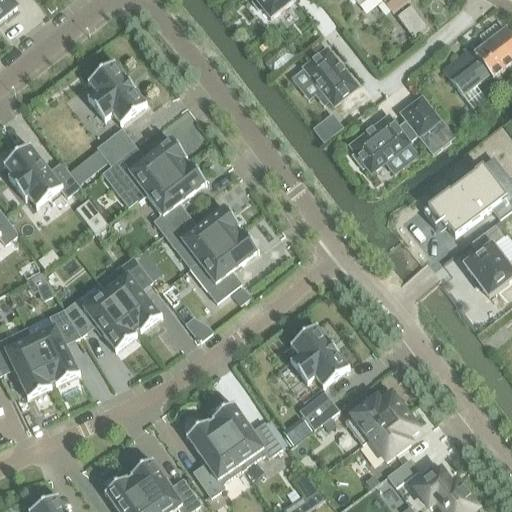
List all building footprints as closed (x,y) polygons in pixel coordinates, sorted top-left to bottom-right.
[(0,0),(0,25),(17,12),(7,0),(0,0)] [(294,0),(252,0),(253,1),(252,6),(258,13),(263,13),(271,23),(296,3),(294,0)] [(352,0),(360,10),(372,0),(380,0),(393,17),(411,3),(408,0),(352,0)] [(493,83),(511,68),(511,39),(506,32),(475,57),(470,51),(442,73),(463,100),(490,79),(493,83)] [(358,91),(327,54),(304,72),(334,110),(358,91)] [(145,109),(135,96),(136,95),(126,82),(125,83),(114,69),(115,68),(115,67),(88,88),(89,89),(90,88),(98,98),(90,104),(89,103),(88,104),(113,137),(148,110),(146,108),(145,109)] [(409,146),(418,140),(429,154),(432,157),(433,159),(456,142),(455,140),(452,137),(441,123),(439,124),(422,102),(402,118),(407,125),(398,132),(389,120),(351,150),(356,157),(352,159),(363,173),(366,171),(371,177),(410,147),(409,146)] [(338,132),(329,120),(316,131),(325,143),(338,132)] [(112,171),(136,152),(122,134),(98,153),(112,171)] [(187,165),(188,164),(171,143),(170,144),(171,145),(145,164),(136,152),(112,171),(138,205),(188,167),(187,165)] [(62,168),(50,177),(30,152),(31,151),(30,150),(4,170),(5,172),(6,171),(14,181),(11,183),(10,182),(9,183),(26,205),(27,204),(26,203),(29,201),(37,211),(36,212),(37,213),(61,194),(68,202),(81,192),(62,168)] [(205,189),(206,190),(207,189),(190,168),(189,169),(188,167),(138,205),(139,206),(147,200),(163,220),(155,226),(165,239),(189,221),(180,209),(205,189)] [(239,233),(240,233),(224,211),(222,212),(223,213),(198,232),(189,221),(165,239),(174,252),(182,246),(199,267),(240,235),(239,233)] [(0,216),(0,215),(0,242),(6,250),(19,240),(0,216)] [(258,257),(258,258),(260,258),(243,236),(242,237),(240,235),(199,267),(215,288),(207,295),(217,308),(241,288),(232,277),(258,257)] [(511,275),(492,249),(465,270),(489,301),(511,283),(511,275)] [(53,253),(38,265),(46,275),(61,264),(53,253)] [(160,321),(153,312),(141,296),(153,286),(134,262),(128,267),(121,272),(127,281),(106,297),(138,338),(140,337),(141,338),(162,321),(162,320),(160,321)] [(251,301),(244,292),(234,299),(242,308),(251,301)] [(138,338),(106,297),(104,298),(86,313),(79,305),(66,315),(82,341),(96,330),(113,351),(116,355),(115,356),(116,357),(137,340),(137,339),(138,338)] [(79,378),(65,349),(82,341),(66,315),(50,322),(55,331),(31,343),(54,390),(55,389),(56,391),(81,379),(80,378),(79,378)] [(214,337),(211,332),(194,321),(184,328),(200,347),(214,337)] [(329,345),(328,346),(317,332),(318,331),(317,330),(291,351),(292,352),(293,351),(300,361),(297,363),(297,362),(295,363),(313,386),(314,385),(313,384),(316,382),(324,392),(323,392),(324,394),(350,373),(349,372),(348,373),(338,359),(339,358),(329,345)] [(54,390),(31,343),(27,334),(0,346),(0,377),(1,380),(13,374),(28,404),(52,393),(52,391),(54,390)] [(339,416),(325,397),(301,416),(315,434),(323,428),(332,422),(339,416)] [(369,445),(406,417),(405,416),(408,413),(398,399),(394,402),(393,399),(381,408),(377,403),(352,422),(345,426),(362,449),(369,445)] [(252,437),(246,427),(234,411),(235,410),(235,408),(212,424),(213,425),(211,426),(244,474),(266,459),(269,463),(282,453),(265,428),(252,437)] [(408,443),(419,435),(406,417),(369,445),(386,467),(412,448),(408,443)] [(302,421),(283,436),(293,450),(312,435),(302,421)] [(337,429),(332,422),(323,428),(328,435),(337,429)] [(244,474),(211,426),(210,428),(209,426),(186,442),(187,443),(188,442),(190,445),(206,469),(194,477),(211,502),(225,493),(222,489),(244,474)] [(397,492),(419,475),(411,464),(388,481),(397,492)] [(183,484),(171,493),(153,467),(154,466),(153,465),(131,480),(132,482),(130,483),(150,511),(179,511),(182,511),(197,511),(201,510),(183,484)] [(477,511),(458,486),(453,490),(442,476),(417,494),(430,511),(437,507),(441,511),(477,511)] [(305,502),(290,511),(316,511),(325,506),(307,479),(295,487),(305,502)] [(380,487),(375,479),(366,486),(371,493),(380,487)] [(150,511),(130,483),(128,484),(127,483),(105,498),(106,500),(107,499),(115,511),(150,511)] [(62,511),(58,503),(59,502),(58,501),(37,511),(62,511)]
